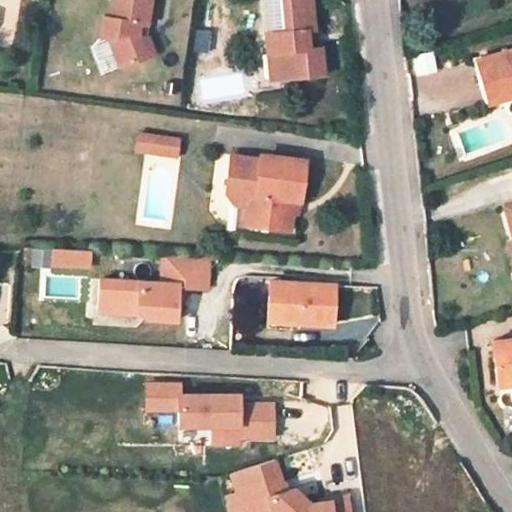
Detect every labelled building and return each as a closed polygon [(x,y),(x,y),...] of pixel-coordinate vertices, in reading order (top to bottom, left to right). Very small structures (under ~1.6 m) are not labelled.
[(109,37),(119,66),(152,53),(146,37),(143,37),(149,0),(111,0),(109,18),(102,17),(99,36),(109,37)] [(260,37),(262,61),(275,60),(276,82),(317,78),(314,52),(299,53),(298,36),(311,35),(308,0),(307,0),(263,2),(265,37),(260,37)] [(432,50),(411,52),(413,74),(435,71),(432,50)] [(511,50),(473,61),(485,103),(511,95),(511,50)] [(263,83),(276,82),(275,60),(262,61),(263,83)] [(416,75),(419,113),(468,108),(465,71),(416,75)] [(176,157),(178,139),(154,136),(154,140),(152,153),(176,157)] [(152,153),(154,140),(138,137),(136,151),(152,153)] [(232,205),(245,206),(246,194),(251,194),(258,160),(229,156),(224,193),(232,205)] [(259,156),(258,160),(251,194),(246,194),(245,206),(242,226),(287,233),(290,215),(291,210),(287,209),(289,201),(299,202),(305,163),(259,156)] [(291,210),(290,215),(297,216),(299,202),(289,201),(287,209),(291,210)] [(511,205),(503,208),(511,239),(511,205)] [(97,308),(138,311),(144,318),(175,320),(175,313),(177,288),(206,289),(208,258),(161,255),(160,280),(99,276),(97,308)] [(268,281),(266,316),(280,317),(280,322),(284,322),(291,322),(331,325),(333,285),(268,281)] [(283,328),(284,322),(280,322),(280,317),(266,316),(265,327),(283,328)] [(511,339),(492,342),(497,385),(511,382),(511,339)] [(237,394),(178,394),(178,384),(146,384),(146,410),(177,410),(177,426),(211,426),(211,443),(238,443),(238,436),(272,436),(272,403),(237,403),(237,394)] [(347,511),(346,499),(308,503),(292,488),(284,491),(274,459),(230,472),(241,511),(261,511),(271,509),(271,511),(272,511),(347,511)]
